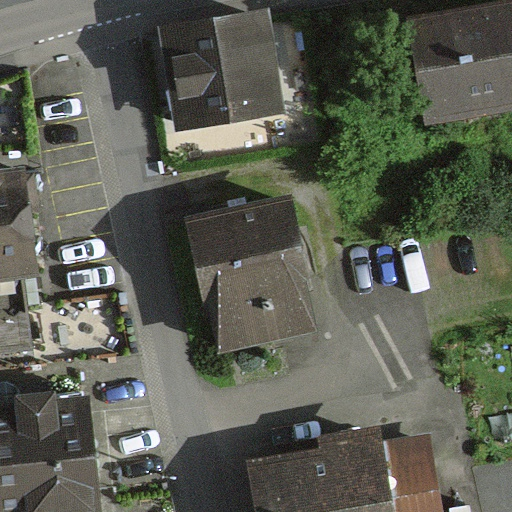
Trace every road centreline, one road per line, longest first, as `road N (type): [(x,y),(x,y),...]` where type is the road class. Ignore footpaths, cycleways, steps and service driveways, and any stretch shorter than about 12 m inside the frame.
road 1 (residential): [(98,0),(210,511)]
road 2 (unknown): [(141,189),(282,155),(326,160),(379,351)]
